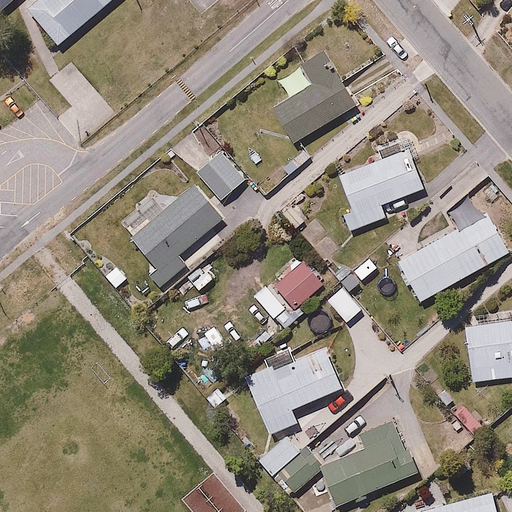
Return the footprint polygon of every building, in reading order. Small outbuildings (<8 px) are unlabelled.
[(0,0),(0,9),(10,0),(0,0)] [(40,0),(29,10),(60,46),(114,0),(40,0)] [(300,61),(280,74),(292,94),(273,106),(293,138),(356,100),(336,68),(313,82),(300,61)] [(378,155),(340,170),(354,204),(344,208),(353,231),(391,216),(384,198),(425,182),(407,135),(375,148),(378,155)] [(265,198),(312,153),(305,145),(283,166),(276,158),(250,183),(265,198)] [(245,179),(220,152),(197,172),(221,200),(245,179)] [(223,213),(193,179),(162,206),(148,190),(119,215),(155,257),(143,268),(161,289),(192,262),(182,250),(223,213)] [(413,232),(390,245),(421,298),(509,246),(486,206),(420,244),(413,232)] [(310,309),(302,302),(325,279),(298,251),(287,262),(293,267),(275,284),(291,300),(277,314),(291,328),(310,309)] [(130,276),(116,261),(104,273),(118,288),(130,276)] [(366,305),(343,280),(325,298),(348,322),(366,305)] [(403,305),(387,290),(376,302),(392,317),(403,305)] [(502,319),(467,323),(473,378),(511,374),(511,304),(498,313),(502,319)] [(275,357),(245,369),(269,429),(301,416),(294,400),(339,381),(323,343),(277,363),(275,357)] [(484,419),(451,385),(439,397),(472,430),(484,419)] [(319,485),(327,506),(417,472),(395,413),(358,427),(362,438),(322,453),(332,480),(319,485)] [(276,474),(304,449),(288,430),(259,454),(276,474)] [(304,449),(276,474),(294,494),(323,469),(304,449)] [(420,503),(406,506),(407,511),(500,511),(494,486),(445,497),(443,484),(417,490),(420,503)]
